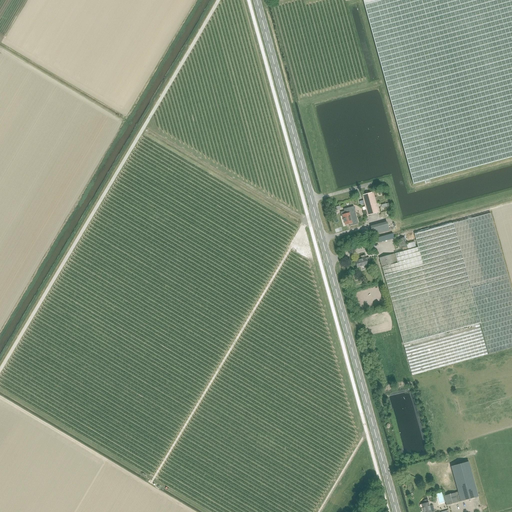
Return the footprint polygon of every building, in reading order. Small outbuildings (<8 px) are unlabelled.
[(511,0),(364,0),(363,0),(413,184),(511,157),(511,0)] [(362,195),(366,210),(367,216),(379,212),(373,192),(362,195)] [(343,220),(343,221),(343,222),(344,222),(345,226),(349,224),(350,226),(358,224),(353,207),(343,209),(344,211),(340,212),(341,216),(343,216),(343,219),(343,220)] [(413,375),(511,347),(511,290),(490,213),(414,234),(418,247),(416,248),(414,242),(406,244),(404,237),(399,239),(400,242),(398,243),(399,247),(401,246),(403,251),(395,254),(379,258),(382,267),(403,344),(404,344),(412,375),(413,375)] [(373,235),(389,231),(387,223),(371,228),(373,235)] [(361,259),(355,261),(357,268),(368,265),(367,262),(370,261),(369,258),(366,258),(365,255),(360,256),(361,259)] [(368,308),(374,306),(371,291),(374,291),(374,294),(376,294),(375,290),(370,291),(369,288),(360,290),(361,295),(358,296),(359,302),(362,302),(363,303),(367,302),(368,308)] [(446,505),(478,497),(468,462),(451,466),(458,492),(444,496),(446,505)] [(423,511),(430,511),(428,502),(427,500),(423,501),(424,503),(421,504),(423,511)]
